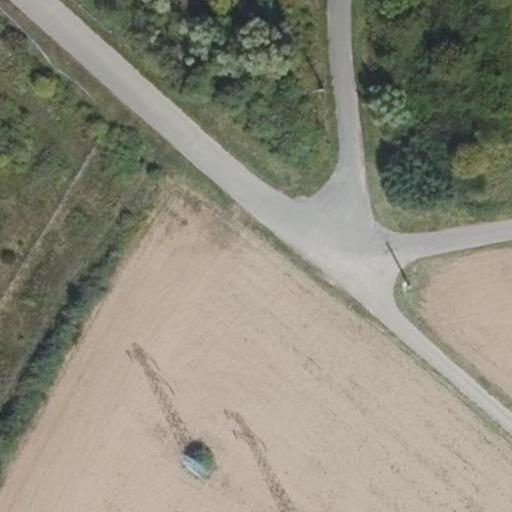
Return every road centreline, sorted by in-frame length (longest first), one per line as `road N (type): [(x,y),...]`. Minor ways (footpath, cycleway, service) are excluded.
road 1 (unclassified): [(34,0),(316,250)]
road 2 (unclassified): [(316,250),(511,423)]
road 3 (track): [(126,211),(73,200),(73,146),(0,75)]
road 4 (unclassified): [(511,231),(316,250)]
